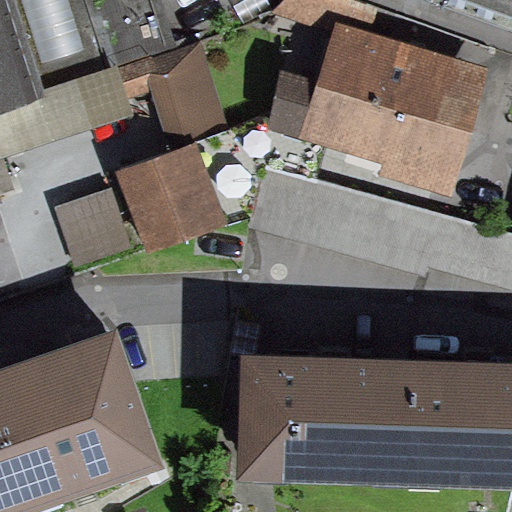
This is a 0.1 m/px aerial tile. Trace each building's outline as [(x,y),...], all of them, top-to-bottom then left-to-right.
[(85,0),(0,0),(0,101),(107,68),(85,0)] [(178,45),(163,0),(85,0),(107,68),(178,45)] [(240,18),(269,2),(267,0),(236,0),(232,2),(240,18)] [(366,0),(278,0),(271,9),(328,31),(335,12),(370,23),(378,4),(366,0)] [(511,0),(475,0),(511,13),(511,0)] [(328,31),(316,71),(472,119),(490,61),(370,23),(335,12),(328,31)] [(226,124),(199,38),(178,45),(107,68),(0,101),(0,198),(4,197),(0,185),(0,151),(154,102),(167,143),(226,124)] [(259,187),(266,161),(315,174),(327,137),(382,155),(377,168),(449,191),(472,119),(316,71),(279,59),(270,108),(226,124),(115,165),(143,243),(226,212),(221,201),(259,187)] [(248,227),(425,275),(428,264),(443,209),(315,174),(266,161),(259,187),(248,227)] [(108,184),(53,201),(72,260),(129,241),(108,184)] [(511,228),(443,209),(428,264),(511,287),(511,228)] [(113,309),(0,349),(0,390),(36,493),(163,449),(113,309)] [(406,465),(410,339),(238,334),(234,460),(406,465)] [(511,468),(511,342),(410,339),(406,465),(511,468)] [(0,390),(0,506),(36,493),(0,390)]
